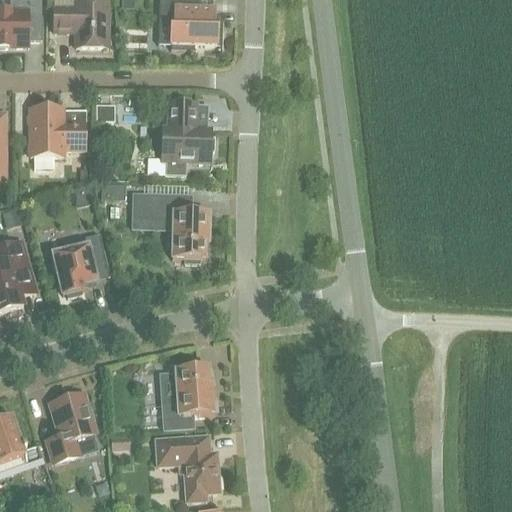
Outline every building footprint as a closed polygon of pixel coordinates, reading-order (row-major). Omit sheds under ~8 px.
[(134,0),(121,0),(121,12),(135,12),(134,0)] [(178,0),(159,0),(158,28),(175,28),(175,33),(171,33),(171,54),(195,55),(195,54),(194,54),(194,50),(221,50),(222,34),(213,34),(214,13),(197,13),(197,0),(178,0)] [(10,16),(0,16),(0,52),(28,52),(28,45),(42,45),(41,1),(9,1),(10,16)] [(75,12),(54,12),(54,37),(69,37),(69,35),(75,35),(75,52),(108,52),(107,6),(75,6),(75,12)] [(196,125),(196,109),(169,108),(168,132),(163,132),(162,165),(166,165),(165,179),(185,180),(186,166),(210,167),(210,157),(214,157),(214,143),(210,143),(211,133),(194,133),(194,125),(196,125)] [(97,113),(97,130),(118,130),(118,112),(97,113)] [(63,131),(63,115),(63,114),(30,114),(30,161),(63,161),(63,154),(85,154),(84,129),(71,129),(71,131),(63,131)] [(84,174),(80,178),(80,184),(90,184),(90,174),(84,174)] [(102,188),(102,204),(127,204),(127,188),(102,188)] [(90,196),(75,199),(80,216),(95,213),(90,196)] [(132,234),(150,234),(173,235),(172,263),(184,264),(184,268),(200,269),(200,264),(205,264),(205,248),(208,248),(209,219),(191,219),(191,201),(133,199),(132,234)] [(23,228),(18,213),(2,218),(7,233),(23,228)] [(83,289),(95,286),(96,286),(92,270),(106,266),(99,239),(64,247),(66,256),(53,259),(62,299),(66,298),(67,302),(81,299),(80,295),(84,294),(83,289)] [(20,303),(33,299),(36,298),(35,296),(32,285),(30,279),(21,246),(0,252),(0,319),(5,318),(6,321),(9,323),(20,320),(21,318),(20,314),(23,313),(20,303)] [(175,378),(160,379),(163,436),(193,434),(193,420),(214,419),(212,390),(209,390),(208,374),(203,374),(203,370),(187,371),(187,375),(175,376),(175,378)] [(54,469),(79,461),(75,449),(82,447),(83,444),(83,442),(94,438),(91,428),(94,425),(91,415),(86,414),(82,399),(51,408),(61,440),(47,445),(54,469)] [(0,425),(0,477),(25,469),(23,461),(26,460),(12,421),(8,423),(7,422),(0,425)] [(219,497),(217,460),(216,457),(208,457),(207,441),(154,445),(156,472),(178,470),(179,478),(183,478),(186,507),(206,505),(206,498),(219,497)] [(128,453),(128,443),(112,444),(112,454),(128,453)] [(35,451),(27,454),(29,461),(38,458),(35,451)]
